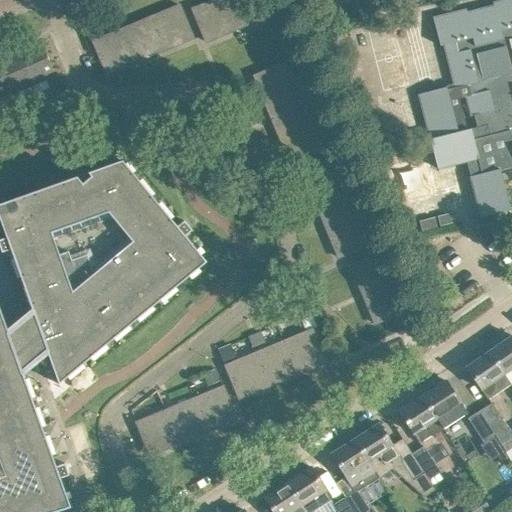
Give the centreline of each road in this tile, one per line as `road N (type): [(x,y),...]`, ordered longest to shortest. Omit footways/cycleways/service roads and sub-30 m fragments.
road 1 (residential): [(138,511),(115,456),(111,420),(127,398),(272,283),(287,242),(225,100),(205,88),(94,98),(48,0)]
road 2 (residential): [(198,511),(511,306)]
